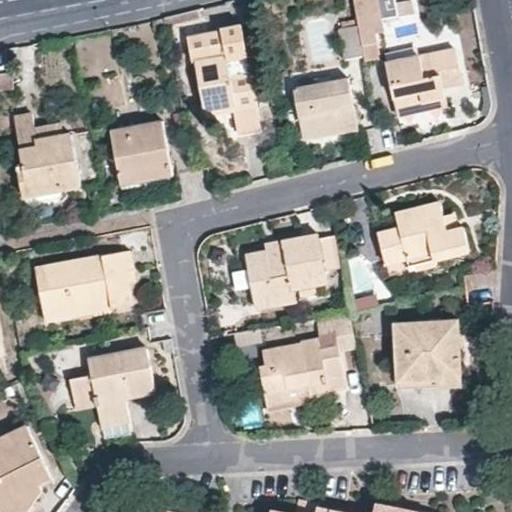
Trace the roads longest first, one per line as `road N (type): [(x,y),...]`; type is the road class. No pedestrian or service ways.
road 1 (residential): [(511,140),(175,218),(212,459)]
road 2 (residential): [(212,459),(511,441)]
road 3 (residential): [(82,511),(121,467),(212,459)]
